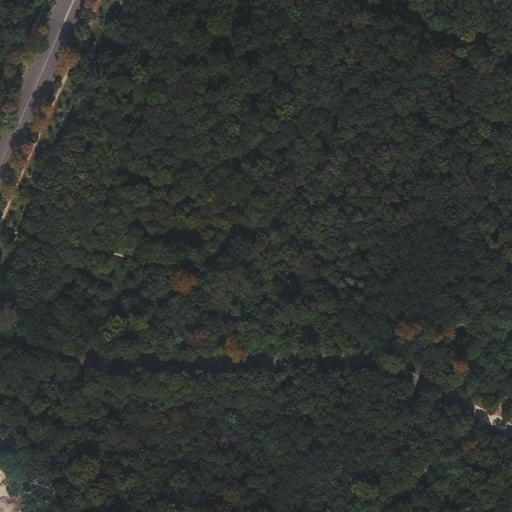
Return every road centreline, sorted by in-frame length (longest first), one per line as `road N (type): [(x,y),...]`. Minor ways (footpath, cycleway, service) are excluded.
road 1 (track): [(511,318),(341,511)]
road 2 (secondary): [(0,164),(73,0)]
road 3 (unknown): [(380,511),(511,393)]
